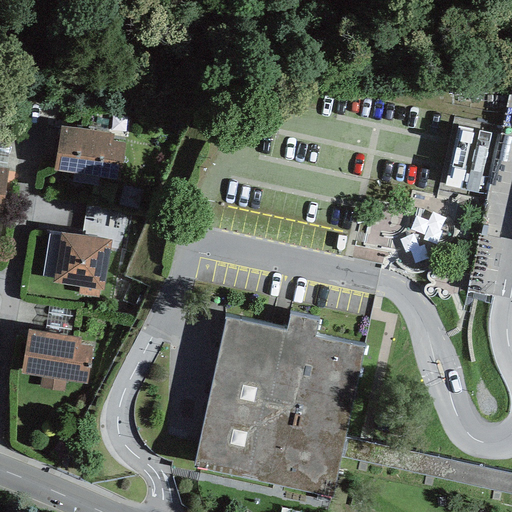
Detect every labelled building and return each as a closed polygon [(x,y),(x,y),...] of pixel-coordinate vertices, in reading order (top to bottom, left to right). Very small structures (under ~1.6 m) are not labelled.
[(120,144),(57,128),(47,166),(110,181),(120,144)] [(105,244),(54,238),(47,296),(95,301),(105,244)] [(226,317),(193,467),(333,497),(342,457),(365,348),(314,337),(318,320),(290,314),(287,330),(226,317)] [(25,330),(17,373),(81,384),(90,343),(25,330)] [(346,438),(342,457),(511,493),(511,475),(363,443),(346,438)]
